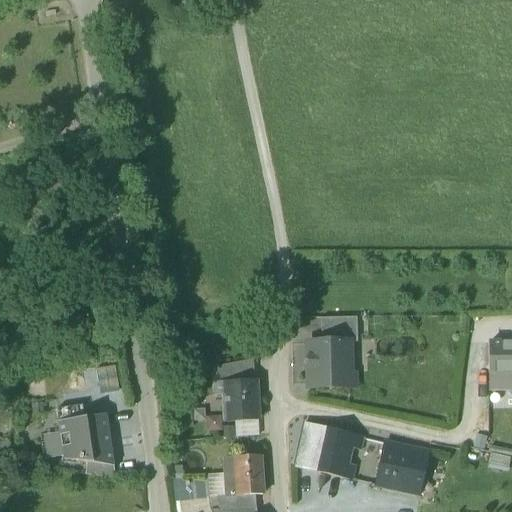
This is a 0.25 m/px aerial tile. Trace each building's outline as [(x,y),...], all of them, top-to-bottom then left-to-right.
[(315,316),(315,301),(299,302),(299,316),(315,316)] [(349,343),(349,344),(357,344),(356,319),(320,320),(321,344),(349,343)] [(350,389),(350,387),(349,374),(349,344),(349,343),(321,344),(307,344),(308,390),(350,389)] [(506,374),(511,374),(511,344),(488,344),(489,375),(506,374)] [(212,369),(213,386),(250,384),(249,378),(253,378),(252,362),(212,369)] [(489,375),(489,392),(506,391),(506,374),(489,375)] [(222,408),(222,424),(235,423),(258,421),(255,383),(250,384),(213,386),(214,396),(223,396),(224,408),(222,408)] [(55,411),(57,424),(83,420),(81,407),(55,411)] [(86,464),(113,468),(105,417),(83,420),(57,424),(63,461),(86,464)] [(235,423),(236,439),(259,437),(258,421),(235,423)] [(314,473),(324,429),(304,425),(293,469),(314,473)] [(314,473),(340,479),(343,467),(347,449),(360,452),(363,438),(324,429),(314,473)] [(375,488),(419,498),(428,456),(389,446),(390,443),(384,441),(375,488)] [(511,451),(489,447),(487,454),(511,458),(511,451)] [(236,496),(236,498),(255,496),(262,496),(260,458),(233,460),(234,471),(224,472),(224,475),(225,497),(236,496)] [(489,469),(504,472),(507,461),(491,458),(489,469)] [(223,461),(224,472),(234,471),(233,460),(223,461)] [(85,476),(114,480),(113,468),(86,464),(85,476)] [(353,469),(343,467),(340,479),(350,482),(353,469)] [(207,476),(208,499),(216,498),(217,498),(225,497),(224,475),(207,476)] [(202,480),(172,481),(175,505),(207,501),(206,499),(202,480)] [(217,498),(216,498),(218,511),(255,509),(255,496),(236,498),(236,496),(225,497),(217,498)] [(208,499),(206,499),(207,501),(209,511),(218,511),(216,498),(208,499)] [(209,511),(207,501),(175,505),(175,511),(209,511)]
